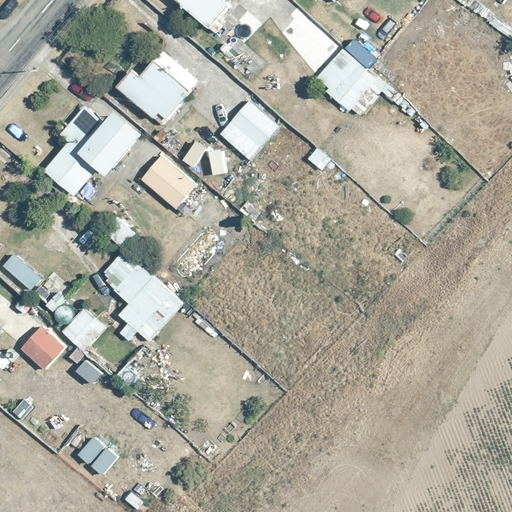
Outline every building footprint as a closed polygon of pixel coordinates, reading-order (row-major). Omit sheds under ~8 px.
[(187,0),(192,4),(214,25),(235,3),(231,0),(187,0)] [(319,78),(355,109),(358,106),(365,113),(390,84),(347,46),(319,78)] [(206,79),(169,47),(145,74),(138,68),(123,85),(159,118),(165,111),(172,117),(206,79)] [(284,124),(254,98),(225,132),(255,158),(284,124)] [(112,122),(90,104),(67,131),(76,139),(51,169),(81,194),(106,164),(116,173),(152,131),(125,107),(112,122)] [(201,183),(163,151),(143,175),(181,207),(201,183)] [(141,230),(119,214),(107,230),(129,246),(141,230)] [(187,302),(128,249),(105,274),(135,301),(124,312),(134,321),(127,328),(122,334),(131,341),(143,328),(154,338),(187,302)] [(0,308),(1,306),(6,310),(12,301),(0,291),(0,337),(9,326),(5,323),(0,318),(0,308)] [(105,319),(88,305),(67,330),(84,344),(105,319)] [(50,368),(59,358),(67,366),(79,353),(68,342),(48,323),(26,346),(50,368)]
